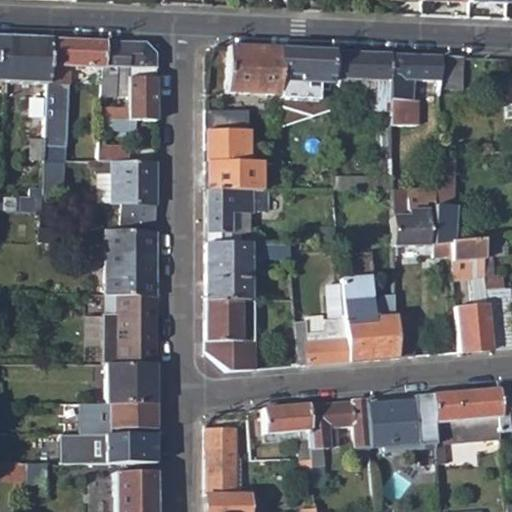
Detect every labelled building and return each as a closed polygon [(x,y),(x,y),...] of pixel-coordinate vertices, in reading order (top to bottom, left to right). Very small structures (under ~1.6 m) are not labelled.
[(42,135),(43,42),(5,40),(5,84),(32,85),(32,95),(29,95),(29,161),(40,160),(42,135)] [(97,68),(98,44),(43,42),(42,135),(53,135),(56,83),(64,83),(65,67),(97,68)] [(141,46),(98,44),(97,68),(96,102),(109,102),(110,90),(123,90),(123,79),(124,68),(150,68),(150,55),(141,46)] [(213,48),(213,63),(223,64),(222,94),(265,96),(266,160),(274,161),(274,104),(274,51),(213,48)] [(325,54),(274,51),(274,104),(307,105),(307,85),(324,85),(325,54)] [(386,57),(335,54),(334,90),(360,91),(362,111),(386,111),(386,57)] [(436,58),(386,57),(386,111),(386,126),(412,127),(412,116),(408,115),(409,82),(435,83),(436,58)] [(456,59),(436,58),(435,83),(435,92),(455,93),(456,59)] [(123,79),(123,90),(123,121),(110,120),(95,119),(94,130),(124,132),(124,126),(134,127),(134,122),(151,122),(151,80),(123,79)] [(200,193),(258,192),(274,191),(274,166),(240,165),(240,151),(244,150),(244,112),(230,112),(230,104),(200,98),(200,193)] [(95,119),(110,120),(110,112),(95,112),(95,119)] [(69,165),(93,165),(93,149),(94,142),(67,143),(67,165),(69,165)] [(93,165),(151,164),(151,149),(93,149),(93,165)] [(435,189),(454,189),(454,157),(436,156),(435,189)] [(117,226),(151,227),(151,164),(93,165),(69,165),(69,174),(79,175),(79,202),(117,204),(117,226)] [(60,165),(41,165),(40,196),(60,197),(60,165)] [(331,167),(330,191),(362,191),(361,167),(331,167)] [(405,191),(431,191),(431,179),(406,179),(405,191)] [(405,191),(386,191),(389,246),(429,245),(430,211),(431,191),(405,191)] [(258,192),(200,193),(201,236),(224,236),(226,216),(243,216),(245,213),(258,213),(258,192)] [(449,211),(430,211),(429,245),(429,247),(444,246),(448,245),(449,211)] [(101,297),(151,301),(151,234),(102,232),(101,297)] [(479,243),(481,278),(483,293),(502,290),(500,276),(491,277),(491,257),(505,256),(504,241),(479,243)] [(448,245),(444,246),(446,256),(448,280),(468,279),(481,278),(479,243),(448,245)] [(201,246),(201,301),(249,302),(248,260),(284,260),(284,245),(201,246)] [(444,246),(429,247),(431,257),(446,256),(444,246)] [(344,364),(394,360),(392,316),(378,317),(372,317),(370,296),(367,297),(366,277),(337,278),(338,296),(344,364)] [(468,279),(471,307),(484,306),(483,293),(481,278),(468,279)] [(377,295),(378,317),(392,316),(390,280),(380,280),(380,295),(377,295)] [(511,290),(502,290),(483,293),(484,306),(489,352),(510,350),(506,305),(511,303),(511,290)] [(301,367),(344,364),(338,296),(320,297),(321,321),(316,323),(316,332),(298,335),(301,367)] [(114,366),(151,366),(151,301),(114,302),(114,366)] [(249,302),(201,301),(202,355),(224,373),(250,371),(249,302)] [(455,354),(489,352),(484,306),(471,307),(451,308),(455,354)] [(392,316),(394,360),(411,358),(408,314),(392,316)] [(301,367),(298,335),(291,335),(294,368),(301,367)] [(104,404),(151,405),(151,366),(114,366),(103,366),(104,404)] [(511,389),(494,391),(497,437),(511,436),(511,389)] [(494,391),(429,396),(432,424),(479,420),(481,446),(491,445),(492,450),(498,450),(497,437),(494,391)] [(429,396),(376,401),(377,405),(362,406),(364,426),(366,450),(381,449),(381,454),(382,454),(434,450),(432,424),(429,396)] [(362,402),(304,407),(306,431),(307,440),(309,461),(309,466),(322,465),(321,450),(325,449),(325,447),(332,446),(331,439),(325,439),(324,429),(331,428),(348,427),(364,426),(362,406),(362,402)] [(90,437),(151,437),(151,405),(104,404),(89,404),(90,437)] [(304,407),(260,410),(262,434),(306,431),(304,407)] [(366,460),(366,450),(364,426),(348,427),(351,461),(366,460)] [(201,511),(245,511),(246,495),(232,495),(232,459),(230,459),(230,429),(201,429),(201,511)] [(263,443),(295,441),(307,440),(306,431),(262,434),(263,443)] [(309,461),(307,440),(295,441),(297,462),(303,462),(309,461)] [(0,452),(0,464),(23,465),(41,465),(41,457),(24,457),(23,452),(0,452)] [(0,481),(24,481),(23,465),(0,464),(0,481)] [(323,487),(322,465),(309,466),(309,474),(311,488),(323,487)] [(151,511),(151,473),(110,474),(109,511),(151,511)]
